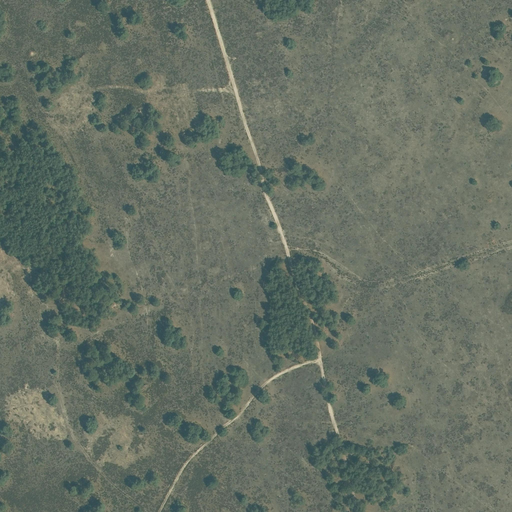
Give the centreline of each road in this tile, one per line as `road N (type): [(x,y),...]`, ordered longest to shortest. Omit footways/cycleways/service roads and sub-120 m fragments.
road 1 (track): [(206,0),(320,360)]
road 2 (track): [(158,511),(184,462),(258,389),(284,370),(320,360)]
road 3 (track): [(320,360),(356,511)]
